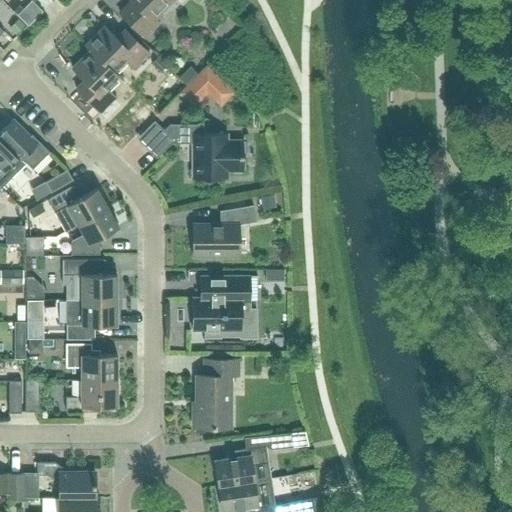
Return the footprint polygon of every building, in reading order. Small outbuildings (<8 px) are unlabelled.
[(32,1),(30,0),(29,0),(16,14),(27,25),(40,11),(41,10),(32,1)] [(129,0),(130,0),(118,12),(142,37),(161,18),(157,13),(170,0),(129,0)] [(111,70),(112,70),(122,59),(132,69),(148,53),(123,29),(115,37),(103,25),(84,44),(89,49),(89,48),(111,70)] [(112,70),(111,70),(89,48),(89,49),(71,67),(83,79),(74,87),(99,112),(115,96),(105,86),(116,75),(112,70)] [(177,91),(193,106),(220,78),(205,63),(177,91)] [(156,97),(172,82),(166,75),(157,84),(153,79),(145,86),(156,97)] [(0,129),(0,137),(18,156),(20,159),(21,159),(24,162),(31,169),(48,152),(30,134),(29,135),(11,118),(0,129)] [(191,177),(225,177),(225,170),(241,170),(241,140),(225,140),(225,133),(199,133),(199,124),(168,124),(145,147),(155,157),(169,143),(191,143),(191,177)] [(0,186),(24,162),(21,159),(20,159),(18,156),(0,137),(0,186)] [(50,192),(71,179),(65,169),(44,181),(50,192)] [(63,230),(76,223),(106,207),(95,187),(76,198),(69,186),(46,199),(63,230)] [(237,224),(255,221),(252,204),(218,210),(218,223),(191,223),(191,255),(237,255),(237,224)] [(117,226),(106,207),(76,223),(82,233),(69,240),(69,254),(98,253),(98,237),(117,226)] [(31,250),(55,251),(55,241),(31,240),(31,250)] [(65,299),(115,299),(115,273),(101,273),(101,259),(61,259),(61,284),(80,284),(80,299),(65,299)] [(0,282),(23,283),(23,270),(0,269),(0,282)] [(282,269),(264,269),(264,279),(282,279),(282,269)] [(239,329),(239,302),(256,302),(256,275),(199,275),(199,297),(191,297),(191,329),(239,329)] [(257,283),(258,295),(281,294),(280,282),(257,283)] [(93,324),(115,324),(115,299),(65,299),(65,339),(93,339),(93,324)] [(167,299),(167,329),(186,329),(187,300),(167,299)] [(55,305),(36,306),(38,333),(57,332),(55,305)] [(0,336),(16,340),(19,329),(2,324),(0,332),(0,336)] [(79,379),(115,379),(115,354),(90,354),(90,343),(64,343),(64,366),(79,366),(79,379)] [(50,355),(61,354),(60,345),(30,348),(32,367),(51,365),(50,355)] [(229,375),(237,375),(237,358),(202,358),(202,374),(194,374),(194,409),(191,409),(191,427),(229,427),(229,375)] [(38,379),(25,379),(24,379),(24,411),(38,411),(38,379)] [(115,379),(79,379),(79,396),(64,396),(64,411),(90,411),(90,405),(115,405),(115,379)] [(20,412),(20,380),(7,380),(7,412),(20,412)] [(267,448),(291,446),(290,432),(266,434),(267,448)] [(213,460),(217,485),(252,480),(268,477),(266,462),(263,445),(237,449),(238,455),(213,460)] [(57,497),(93,497),(93,471),(69,471),(53,462),(35,462),(35,474),(45,474),(57,481),(57,497)] [(6,473),(6,491),(6,497),(22,497),(22,473),(6,473)] [(252,480),(217,485),(221,511),(236,508),(246,507),(246,511),(258,511),(273,510),(273,506),(270,493),(268,477),(252,480)] [(93,511),(93,497),(57,497),(57,511),(93,511)] [(277,511),(301,511),(299,500),(276,505),(277,511)]
